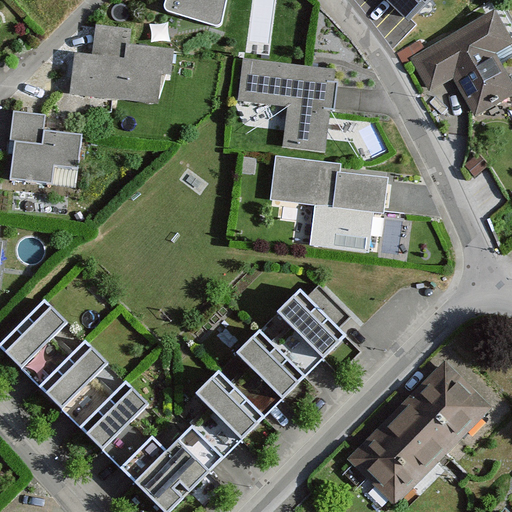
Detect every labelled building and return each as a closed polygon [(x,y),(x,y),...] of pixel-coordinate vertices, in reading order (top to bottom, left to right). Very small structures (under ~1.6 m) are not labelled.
[(225,0),(166,0),(163,10),(220,26),(225,0)] [(389,0),(410,21),(431,0),(389,0)] [(511,44),(500,21),(413,64),(431,101),(457,88),(478,132),(511,115),(511,86),(502,66),(511,61),(511,44)] [(132,31),(99,27),(95,56),(75,54),(71,93),(159,103),(161,74),(171,74),(174,49),(131,45),(132,31)] [(347,79),(244,68),(238,116),(287,119),(285,157),(340,166),(347,79)] [(52,124),(15,122),(11,199),(85,203),(88,143),(51,141),(52,124)] [(343,176),(277,170),(270,210),(278,212),(278,228),(295,229),(292,257),(381,267),(381,228),(394,230),(395,190),(343,188),(343,176)] [(342,317),(316,292),(307,301),(299,293),(279,313),(296,330),(277,349),(259,331),(238,352),(255,369),(237,387),(219,369),(194,394),(208,408),(166,450),(137,421),(156,403),(126,373),(108,391),(98,380),(117,361),(83,327),(64,346),(60,342),(80,323),(45,287),(0,331),(0,391),(0,392),(20,373),(37,390),(16,410),(37,431),(60,409),(83,433),(64,451),(82,470),(100,452),(144,497),(128,511),(199,511),(218,495),(191,467),(243,417),(262,437),(265,434),(248,417),(283,384),(297,399),(306,390),(291,375),(322,345),(340,363),(353,350),(331,328),(342,317)] [(445,358),(348,457),(397,504),(492,404),(445,358)] [(511,511),(511,506),(508,502),(498,511),(511,511)]
